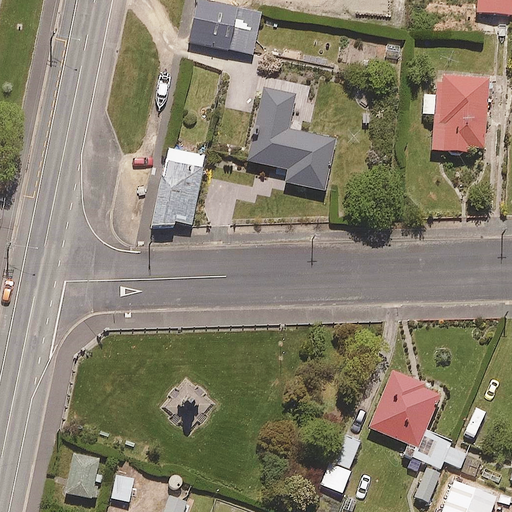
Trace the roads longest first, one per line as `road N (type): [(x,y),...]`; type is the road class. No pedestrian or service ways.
road 1 (residential): [(37,277),(511,268)]
road 2 (primary): [(95,0),(37,277)]
road 3 (primary): [(37,277),(0,462)]
